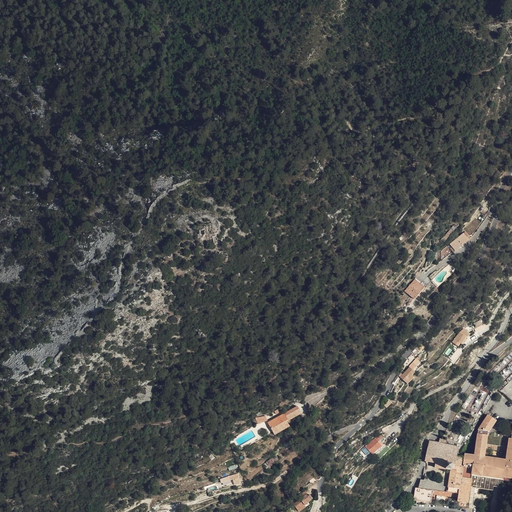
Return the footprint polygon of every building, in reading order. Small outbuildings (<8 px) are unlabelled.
[(461,232),(448,243),(450,245),(448,246),(452,252),(467,239),(466,237),(461,232)] [(421,285),(424,288),(425,288),(432,281),(428,278),(421,285)] [(418,283),(415,286),(411,283),(404,291),(414,299),(424,288),(421,285),(418,283)] [(464,337),(473,326),(466,320),(455,334),(461,339),(463,336),(464,337)] [(415,346),(418,349),(427,341),(424,337),(415,346)] [(421,350),(415,358),(418,360),(422,356),(421,354),(423,352),(421,350)] [(406,375),(416,364),(415,363),(414,362),(404,373),(406,375)] [(511,363),(504,364),(503,365),(499,372),(499,376),(503,381),(506,383),(503,385),(504,389),(506,390),(510,382),(511,381),(511,376),(509,382),(506,380),(510,377),(510,373),(511,372),(511,363)] [(413,368),(417,365),(416,364),(406,375),(409,378),(416,370),(413,368)] [(300,398),(271,415),(277,427),(293,417),(291,413),(305,405),(300,398)] [(511,418),(511,434),(487,433),(488,428),(489,428),(495,417),(486,412),(479,425),(476,451),(469,450),(468,457),(467,465),(464,465),(456,463),(454,477),(426,470),(424,478),(421,478),(418,491),(435,495),(437,482),(463,488),(462,493),(465,493),(464,500),(472,501),(476,480),(497,484),(505,484),(506,473),(511,473),(511,418)] [(257,424),(267,420),(265,415),(255,418),(257,424)] [(447,461),(456,463),(464,465),(467,465),(468,457),(467,457),(468,449),(464,449),(461,448),(463,439),(446,435),(440,434),(434,432),(430,452),(441,455),(440,459),(444,460),(447,461)] [(376,437),(365,445),(372,453),(382,444),(376,437)] [(364,447),(361,450),(366,455),(370,452),(364,447)] [(236,479),(243,477),(241,471),(234,472),(236,479)] [(304,494),(297,499),(302,506),(308,500),(315,495),(314,494),(316,493),(313,489),(311,490),(307,486),(301,490),(304,494)]
